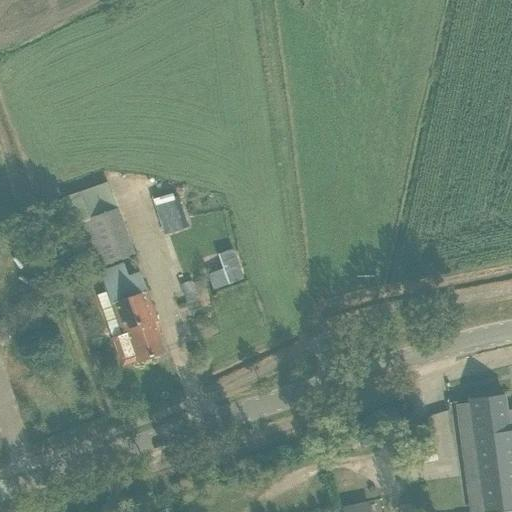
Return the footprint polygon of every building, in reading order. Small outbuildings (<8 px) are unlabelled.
[(186,229),(182,213),(197,208),(192,191),(153,204),(163,236),(186,229)] [(133,253),(117,208),(80,221),(93,253),(97,265),(133,253)] [(93,253),(80,221),(70,225),(81,257),(93,253)] [(241,244),(238,226),(204,232),(207,250),(241,244)] [(118,269),(109,272),(141,362),(163,354),(153,323),(156,322),(139,273),(122,279),(118,269)] [(141,362),(109,272),(100,275),(106,292),(96,295),(121,366),(135,361),(135,364),(141,362)] [(17,335),(23,349),(59,335),(54,321),(17,335)] [(482,511),(504,511),(511,511),(511,410),(505,411),(503,396),(468,401),(482,511)] [(373,436),(360,438),(361,446),(374,445),(373,436)] [(432,447),(419,450),(421,462),(435,459),(432,447)] [(367,511),(365,502),(340,507),(341,511),(367,511)]
